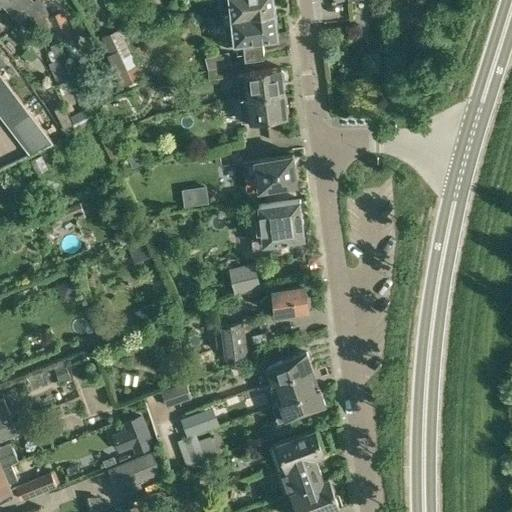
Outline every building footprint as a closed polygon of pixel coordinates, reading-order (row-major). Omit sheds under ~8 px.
[(16,0),(0,0),(0,4),(2,2),(14,16),(23,8),(16,0)] [(213,11),(214,16),(275,9),(274,0),(220,0),(221,10),(213,11)] [(275,9),(214,16),(215,23),(226,22),(227,39),(236,38),(245,37),(247,54),(265,52),(263,36),(278,34),(275,9)] [(60,43),(64,41),(72,59),(82,54),(74,37),(75,36),(64,10),(49,16),(60,43)] [(118,22),(124,26),(131,22),(131,15),(125,11),(118,14),(118,22)] [(110,54),(128,46),(126,41),(120,28),(102,37),(108,49),(110,54)] [(143,78),(128,46),(110,54),(108,55),(122,86),(143,78)] [(49,63),(59,85),(75,76),(66,55),(49,63)] [(232,63),(226,64),(208,68),(209,78),(234,76),(232,63)] [(241,96),(285,91),(283,78),(284,77),(284,70),(282,69),(282,66),(246,71),(246,72),(238,73),(241,96)] [(0,98),(13,89),(5,79),(0,82),(0,98)] [(71,115),(79,131),(95,123),(80,87),(73,91),(82,110),(71,115)] [(0,114),(20,99),(13,89),(0,98),(0,114)] [(286,100),(285,91),(241,96),(234,97),(237,120),(252,118),(252,120),(288,116),(287,111),(288,110),(287,101),(286,100)] [(28,108),(20,99),(0,114),(0,115),(7,125),(28,108)] [(68,135),(77,131),(64,104),(55,108),(64,125),(62,126),(68,135)] [(35,118),(28,108),(7,125),(14,134),(35,118)] [(43,128),(35,118),(14,134),(22,144),(43,128)] [(54,142),(43,128),(22,144),(30,154),(54,142)] [(293,153),(255,158),(259,188),(297,183),(293,153)] [(259,188),(247,190),(248,198),(261,196),(259,188)] [(265,242),(281,240),(282,252),(296,250),(296,246),(304,245),(304,237),(305,237),(300,199),(260,204),(265,242)] [(58,211),(62,222),(85,212),(81,202),(58,211)] [(55,211),(42,217),(47,229),(60,223),(55,211)] [(140,225),(117,235),(121,244),(144,234),(140,225)] [(101,277),(154,255),(147,238),(94,260),(101,277)] [(236,291),(261,285),(255,261),(230,267),(236,291)] [(306,295),(305,284),(268,289),(271,314),(308,309),(308,306),(310,304),(309,296),(306,295)] [(157,303),(136,312),(140,323),(162,315),(157,303)] [(244,320),(219,324),(224,358),(248,354),(244,320)] [(260,368),(266,384),(313,366),(308,351),(260,368)] [(71,379),(66,365),(55,369),(60,383),(71,379)] [(313,366),(266,384),(267,383),(275,403),(273,404),(316,389),(309,368),(313,367),(313,366)] [(161,390),(167,406),(192,398),(186,381),(161,390)] [(316,389),(273,404),(279,420),(326,403),(321,388),(317,389),(316,389)] [(0,428),(15,423),(14,422),(4,396),(0,397),(0,428)] [(187,436),(203,430),(197,412),(180,418),(187,436)] [(15,423),(0,428),(0,440),(19,433),(37,425),(33,414),(14,422),(15,423)] [(138,450),(153,444),(141,414),(126,420),(138,450)] [(275,469),(276,470),(316,456),(325,453),(316,428),(269,445),(277,468),(275,469)] [(216,452),(211,437),(210,435),(198,439),(205,457),(216,452)] [(8,465),(12,464),(19,461),(11,441),(0,445),(0,468),(3,467),(8,465)] [(107,469),(116,490),(163,472),(154,450),(107,469)] [(113,455),(102,460),(105,466),(116,461),(113,455)] [(316,456),(276,470),(284,494),(330,477),(330,476),(324,478),(316,456)] [(18,479),(12,464),(8,465),(3,467),(0,468),(0,495),(12,490),(9,482),(18,479)] [(17,485),(22,499),(57,484),(51,471),(17,485)] [(330,477),(284,494),(283,494),(288,511),(326,511),(341,507),(330,477)] [(77,503),(78,511),(100,511),(100,501),(77,503)] [(155,505),(150,511),(173,511),(171,506),(163,503),(155,505)]
